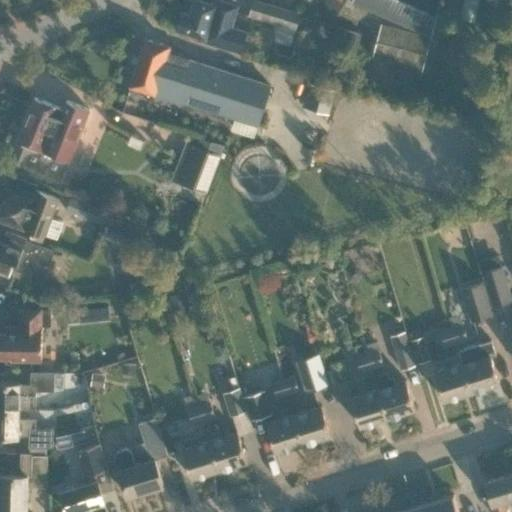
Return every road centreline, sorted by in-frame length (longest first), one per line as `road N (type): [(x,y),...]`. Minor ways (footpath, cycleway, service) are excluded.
road 1 (residential): [(238,504),(511,421)]
road 2 (tertiary): [(0,48),(110,0)]
